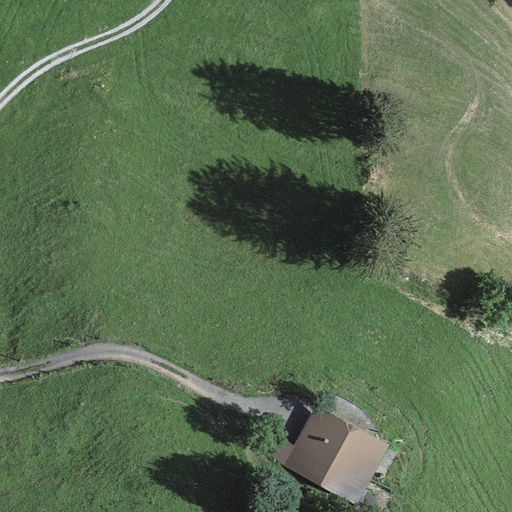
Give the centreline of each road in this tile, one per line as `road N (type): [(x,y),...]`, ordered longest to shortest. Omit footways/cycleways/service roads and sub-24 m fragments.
road 1 (residential): [(0,374),(74,353),(116,353),(160,364),(247,411)]
road 2 (residential): [(165,0),(27,78),(0,107)]
